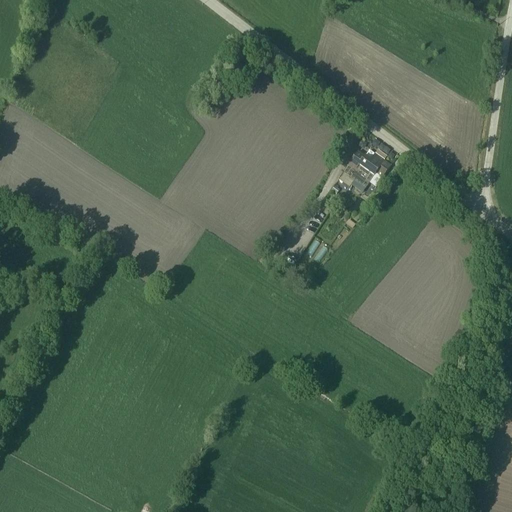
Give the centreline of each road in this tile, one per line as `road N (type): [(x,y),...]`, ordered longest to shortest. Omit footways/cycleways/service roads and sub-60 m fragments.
road 1 (unclassified): [(479,211),(205,0)]
road 2 (track): [(384,511),(511,249)]
road 3 (unclassified): [(479,211),(511,9)]
